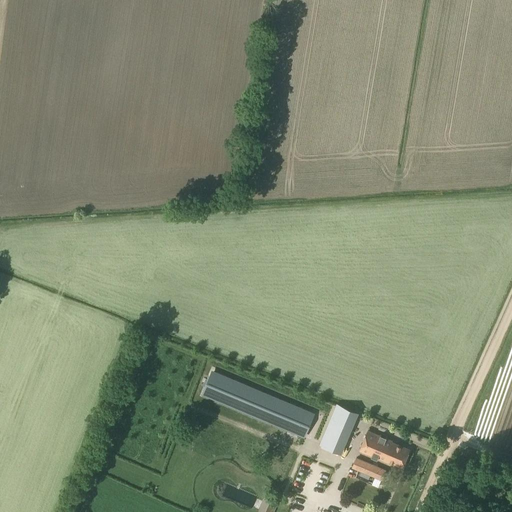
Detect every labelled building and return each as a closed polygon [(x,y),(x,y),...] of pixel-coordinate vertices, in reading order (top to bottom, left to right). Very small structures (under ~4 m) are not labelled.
[(212,373),(203,393),(205,394),(304,435),(312,415),(212,373)] [(336,404),(320,445),(340,453),(357,412),(336,404)] [(368,431),(359,451),(387,462),(388,462),(401,467),(409,449),(391,441),(368,431)] [(356,457),(352,468),(375,478),(371,485),(378,488),(381,480),(381,481),(386,470),(356,457)] [(385,479),(381,487),(392,492),(396,484),(385,479)]
